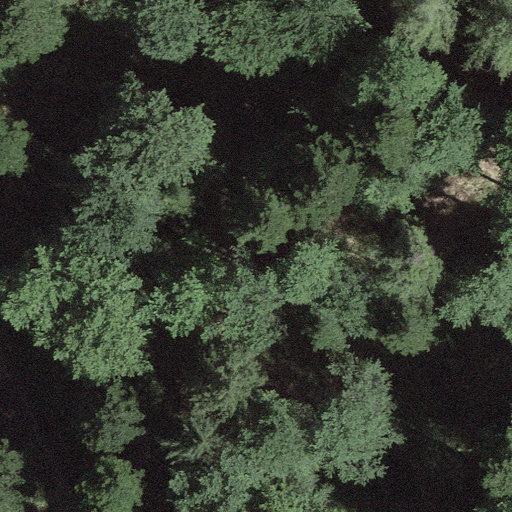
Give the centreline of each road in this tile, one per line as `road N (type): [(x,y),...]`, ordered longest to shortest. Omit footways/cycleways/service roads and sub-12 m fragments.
road 1 (track): [(354,511),(313,391),(231,270),(223,64),(207,0)]
road 2 (track): [(84,511),(0,374)]
